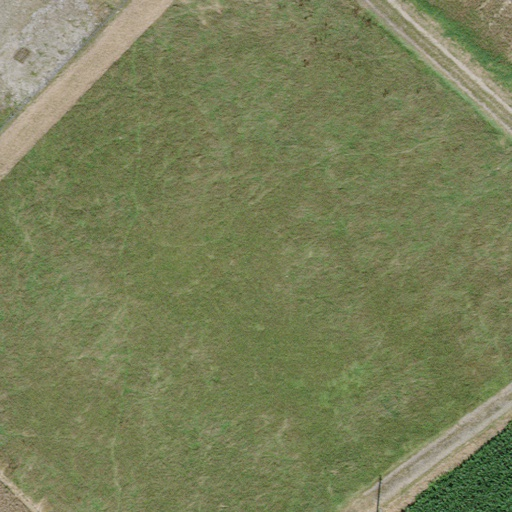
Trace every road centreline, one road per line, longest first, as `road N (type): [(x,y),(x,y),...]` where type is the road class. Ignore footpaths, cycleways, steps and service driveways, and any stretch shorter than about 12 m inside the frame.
road 1 (track): [(368,511),(511,400)]
road 2 (track): [(511,122),(380,0)]
